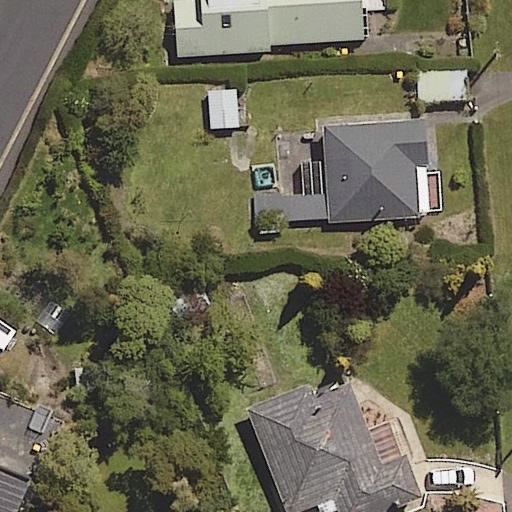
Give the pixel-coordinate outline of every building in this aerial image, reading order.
[(171,0),(175,56),(267,51),(267,45),(360,39),(357,0),(171,0)] [(465,95),(463,69),(416,73),(418,99),(465,95)] [(235,90),(207,91),(209,129),(236,128),(235,90)] [(426,216),(422,122),(282,128),(285,195),(256,196),(257,223),(426,216)] [(364,431),(343,374),(248,410),(287,511),(295,511),(311,506),(336,511),(383,511),(419,498),(389,421),(364,431)]
